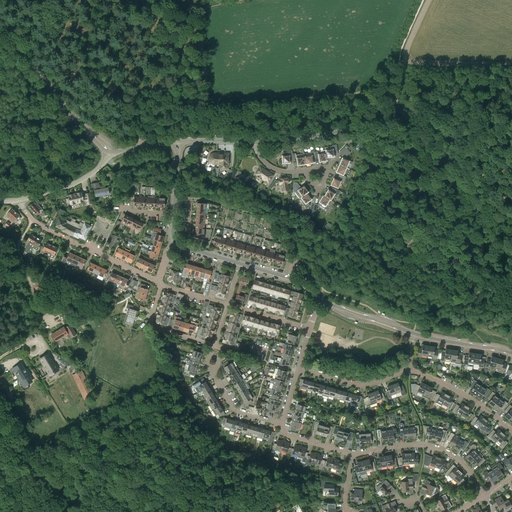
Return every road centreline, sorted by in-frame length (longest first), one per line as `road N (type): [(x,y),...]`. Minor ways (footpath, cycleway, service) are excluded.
road 1 (unclassified): [(254,140),(433,112),(511,111)]
road 2 (tertiary): [(112,154),(0,22)]
road 3 (residential): [(159,283),(37,224),(18,200)]
road 4 (residential): [(484,496),(452,455),(434,448),(350,454)]
road 5 (residential): [(511,432),(408,369)]
